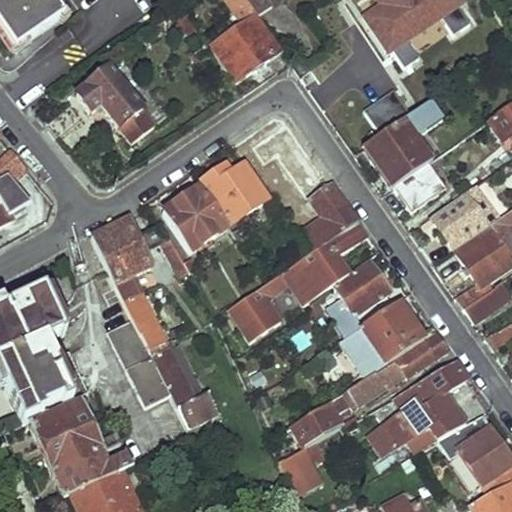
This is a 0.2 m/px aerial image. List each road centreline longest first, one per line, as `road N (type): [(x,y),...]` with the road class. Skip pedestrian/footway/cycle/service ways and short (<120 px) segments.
road 1 (residential): [(95,218),(266,103),(293,103),(511,410)]
road 2 (unknown): [(51,242),(97,368),(144,457)]
road 3 (residential): [(0,100),(143,0)]
road 4 (residential): [(0,101),(95,218)]
